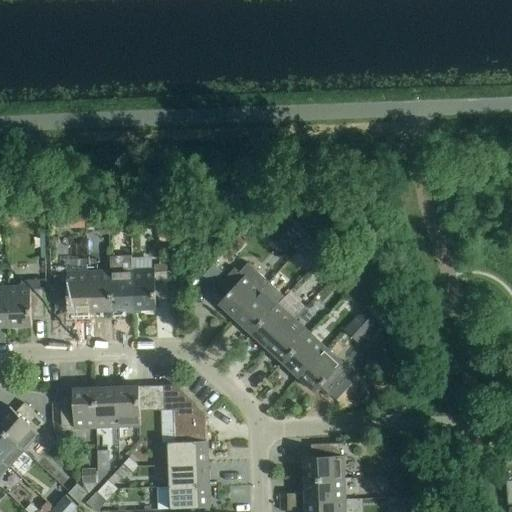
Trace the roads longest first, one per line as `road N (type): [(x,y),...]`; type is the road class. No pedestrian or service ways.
road 1 (residential): [(0,354),(182,350),(247,402),(257,429)]
road 2 (residential): [(399,423),(257,429)]
